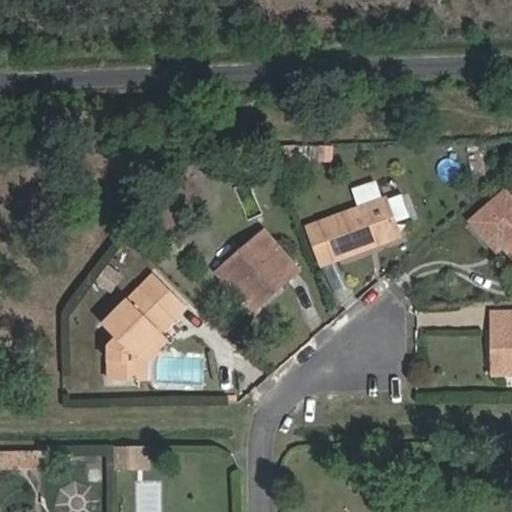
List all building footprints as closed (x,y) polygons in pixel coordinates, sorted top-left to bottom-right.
[(274,150),(283,173),(295,168),(287,149),(274,150)] [(503,247),(511,257),(511,196),(507,191),(471,221),(497,252),(503,247)] [(396,194),(399,216),(411,215),(408,192),(396,194)] [(387,198),(323,221),(322,218),(308,224),(322,263),(400,237),(387,198)] [(266,229),(218,270),(252,312),(269,297),(265,293),(281,280),(285,284),(301,270),(266,229)] [(155,274),(104,325),(117,339),(110,344),(111,381),(142,380),(142,354),(188,308),(155,274)] [(511,312),(494,313),(494,337),(503,337),(504,371),(511,370),(511,312)] [(115,445),(116,467),(148,467),(147,444),(115,445)] [(45,451),(3,452),(3,470),(45,470),(45,451)]
